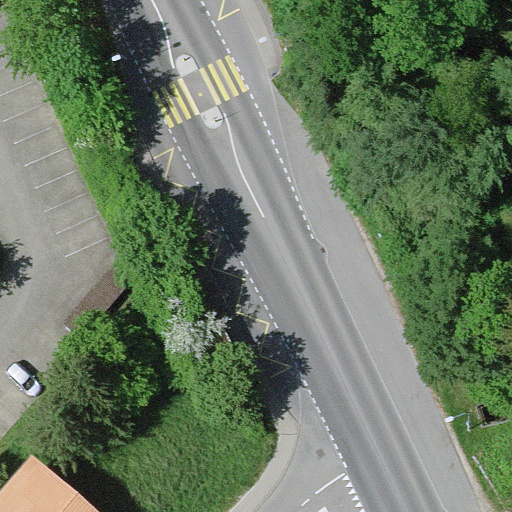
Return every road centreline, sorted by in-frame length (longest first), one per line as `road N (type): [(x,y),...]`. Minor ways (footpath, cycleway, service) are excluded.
road 1 (secondary): [(379,454),(151,0)]
road 2 (residential): [(0,334),(39,289),(42,271),(0,183)]
